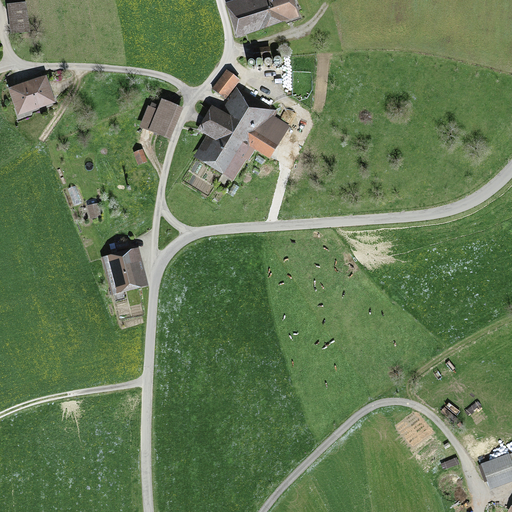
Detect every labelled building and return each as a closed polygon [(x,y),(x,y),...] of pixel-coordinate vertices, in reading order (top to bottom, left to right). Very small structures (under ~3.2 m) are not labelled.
[(237,0),(226,4),(235,31),(294,12),(290,0),(237,0)] [(29,28),(26,3),(8,5),(11,30),(29,28)] [(253,49),(253,52),(254,58),(270,57),(269,48),(258,49),(253,49)] [(275,67),(276,68),(278,68),(279,68),(280,67),(281,66),(282,65),(282,64),(282,62),(282,61),(281,60),(279,59),(278,59),(276,60),(275,60),(274,61),(274,63),(274,64),(274,66),(275,67)] [(225,98),(239,80),(227,71),(212,89),(225,98)] [(30,109),(48,103),(47,100),(52,99),(45,79),(11,90),(18,109),(29,105),(30,109)] [(204,155),(236,175),(247,158),(249,159),(256,148),(269,156),(287,126),(271,117),(275,111),(243,91),(226,117),(213,109),(200,130),(214,138),(204,155)] [(159,112),(151,109),(143,128),(165,136),(177,107),(164,102),(159,112)] [(142,151),(135,154),(138,163),(146,161),(142,151)] [(101,206),(90,208),(93,221),(104,219),(101,206)] [(147,285),(138,248),(104,256),(113,294),(147,285)] [(489,480),(511,471),(511,453),(483,464),(489,480)]
